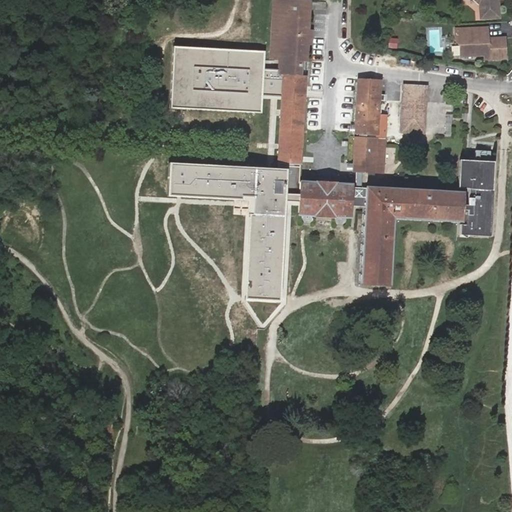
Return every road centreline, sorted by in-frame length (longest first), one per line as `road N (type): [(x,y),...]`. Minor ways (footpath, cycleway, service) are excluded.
road 1 (track): [(274,350),(271,423),(310,441),(351,436),(391,412),(416,375),(445,286)]
road 2 (track): [(398,292),(409,276),(413,240),(424,236),(449,239),(445,286)]
